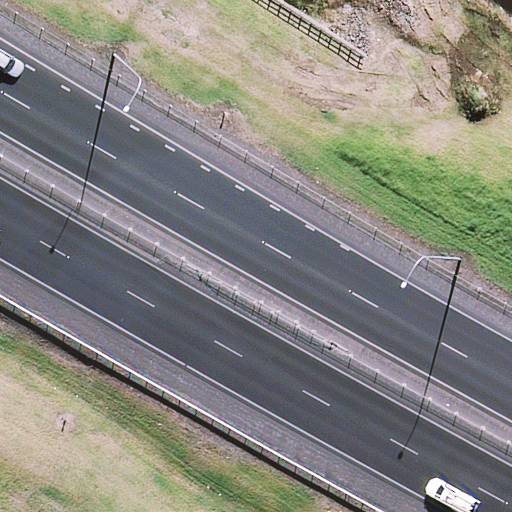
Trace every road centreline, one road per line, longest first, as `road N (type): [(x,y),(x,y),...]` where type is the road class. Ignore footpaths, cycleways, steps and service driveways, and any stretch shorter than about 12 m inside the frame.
road 1 (motorway): [(0,86),(511,380)]
road 2 (motorway): [(511,497),(0,208)]
